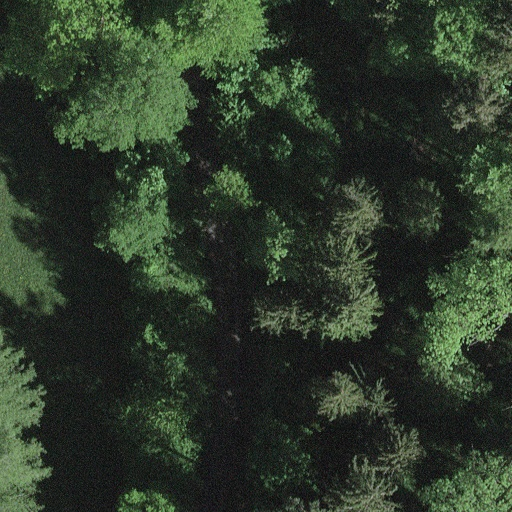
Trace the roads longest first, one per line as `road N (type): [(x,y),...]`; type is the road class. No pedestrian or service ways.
road 1 (track): [(217,511),(230,454),(237,306),(184,0)]
road 2 (track): [(366,0),(237,306)]
